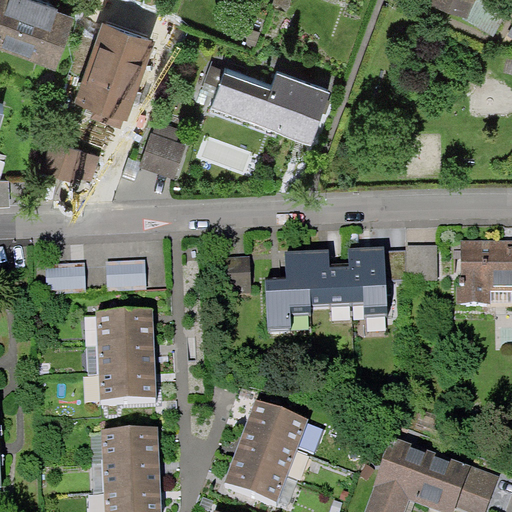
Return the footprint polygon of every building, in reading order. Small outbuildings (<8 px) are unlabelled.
[(75,10),(51,3),(52,0),(0,0),(0,46),(56,65),(75,10)] [(292,0),(273,0),(272,5),(289,10),(292,0)] [(432,0),(431,5),(461,16),(459,20),(495,38),(508,12),(483,0),(432,0)] [(154,38),(101,20),(74,100),(127,118),(154,38)] [(209,108),(259,125),(310,142),(328,89),(277,72),(273,85),(223,68),(209,108)] [(180,143),(149,133),(140,162),(171,172),(180,143)] [(85,152),(50,140),(40,171),(74,183),(85,152)] [(511,245),(461,247),(462,309),(490,309),(489,294),(511,294),(511,245)] [(437,250),(404,251),(405,285),(438,283),(437,250)] [(282,282),(266,283),(268,340),(310,338),(310,324),(353,322),(351,278),(335,279),(334,253),(281,256),(282,282)] [(251,261),(220,263),(222,302),(253,300),(251,261)] [(146,265),(106,267),(108,295),(147,294),(146,265)] [(84,270),(46,272),(47,299),(85,298),(84,270)] [(152,340),(152,306),(96,308),(97,340),(152,340)] [(155,369),(152,340),(97,340),(98,369),(155,369)] [(98,369),(100,404),(155,401),(155,369),(98,369)] [(308,418),(255,396),(246,423),(299,444),(308,418)] [(299,444),(246,423),(236,452),(288,472),(299,444)] [(158,456),(156,426),(100,427),(102,458),(158,456)] [(487,511),(498,481),(389,442),(364,511),(409,511),(412,504),(434,511),(487,511)] [(236,452),(225,484),(278,504),(288,472),(236,452)] [(161,486),(158,456),(102,458),(103,486),(161,486)] [(103,486),(105,511),(160,511),(161,486),(103,486)]
